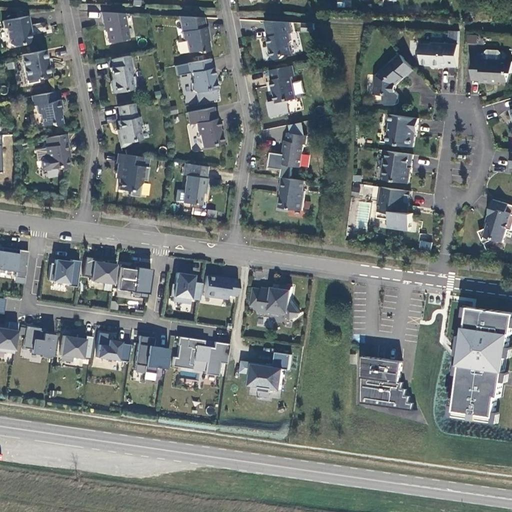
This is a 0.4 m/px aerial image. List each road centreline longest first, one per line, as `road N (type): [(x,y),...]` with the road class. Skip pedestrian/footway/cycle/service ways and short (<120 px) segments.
road 1 (secondary): [(0,425),(511,499)]
road 2 (residential): [(38,224),(25,308),(147,325),(159,240)]
road 3 (residential): [(234,250),(248,130),(225,0)]
road 4 (residential): [(66,0),(94,142),(82,230)]
road 5 (residential): [(234,250),(441,280)]
road 6 (residential): [(453,204),(474,193),(481,134),(471,111),(459,106)]
